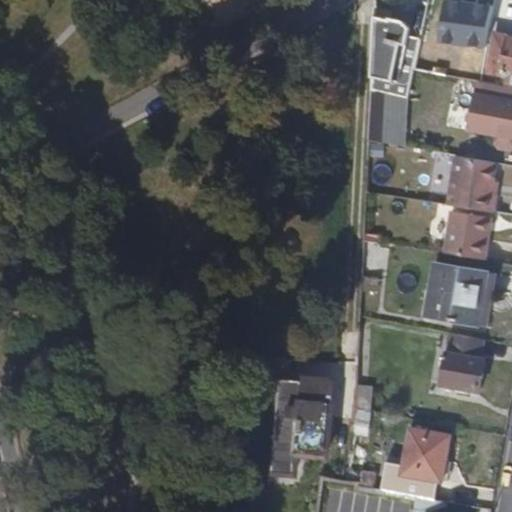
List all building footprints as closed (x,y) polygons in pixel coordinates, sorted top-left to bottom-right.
[(393,18),(380,16),(377,74),(393,77),(404,79),(412,36),(414,29),(407,18),(396,17),(393,18)] [(425,39),(412,36),(404,79),(417,82),(419,68),(425,39)] [(446,43),(425,39),(419,68),(441,73),(446,43)] [(393,77),(377,74),(376,85),(391,89),(393,77)] [(511,89),(509,89),(478,83),(468,131),(495,137),(494,144),(498,149),(509,152),(511,149),(511,89)] [(498,179),(501,163),(462,156),(453,206),(498,213),(501,194),(496,193),(498,179)] [(444,254),(488,261),(494,218),(451,212),(444,254)] [(382,271),(387,253),(366,248),(362,267),(382,271)] [(490,328),(495,293),(487,291),(489,274),(438,265),(429,317),(490,328)] [(487,291),(495,293),(498,276),(489,274),(487,291)] [(482,361),(486,340),(455,335),(450,364),(449,363),(445,387),(460,390),(473,392),(481,393),(486,362),(482,361)] [(338,387),(344,369),(325,362),(319,380),(338,387)] [(308,382),(284,379),(275,472),(299,474),(301,455),(327,457),(333,404),(329,403),(328,391),(307,389),(308,382)] [(471,399),(473,392),(460,390),(459,396),(471,399)] [(454,440),(415,433),(407,477),(445,484),(454,440)] [(346,468),(343,480),(359,483),(359,488),(389,493),(391,477),(346,468)]
